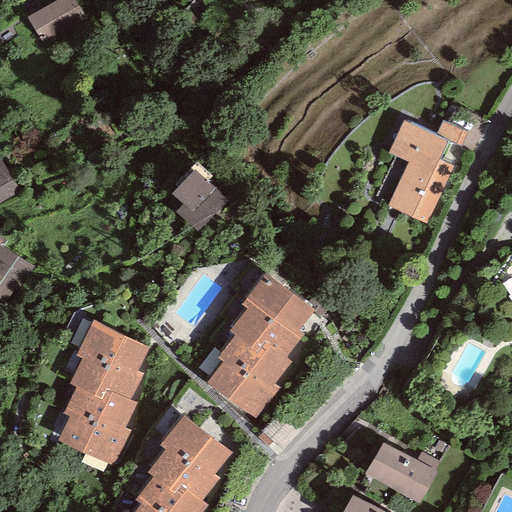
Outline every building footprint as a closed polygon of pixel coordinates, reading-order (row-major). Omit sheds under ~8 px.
[(75,0),(56,0),(27,17),(42,43),(85,18),(75,0)] [(435,136),(403,121),(388,153),(407,162),(387,206),(426,224),(453,166),(439,160),(447,141),(435,136)] [(442,121),(435,136),(447,141),(461,147),(468,132),(442,121)] [(0,202),(19,192),(0,159),(0,202)] [(225,200),(193,170),(171,194),(183,205),(176,213),(197,232),(225,200)] [(32,266),(0,244),(0,310),(2,312),(32,266)] [(315,310),(265,272),(241,304),(247,308),(251,303),(299,340),(303,334),(299,331),(315,310)] [(286,357),(299,340),(251,303),(247,308),(230,331),(235,335),(257,352),(265,342),(286,357)] [(149,347),(92,320),(76,354),(82,357),(132,381),(137,371),(149,347)] [(292,361),(286,357),(265,342),(257,352),(235,335),(218,357),(223,362),(226,357),(270,390),(274,384),(292,361)] [(143,374),(137,371),(132,381),(82,357),(69,384),(76,387),(108,403),(112,393),(130,401),(143,374)] [(280,388),(274,384),(270,390),(226,357),(223,362),(207,383),(256,419),(280,388)] [(135,404),(130,401),(112,393),(108,403),(76,387),(64,412),(70,415),(119,439),(124,428),(135,404)] [(129,430),(124,428),(119,439),(70,415),(57,440),(112,466),(129,430)] [(231,453),(182,416),(160,446),(165,450),(170,443),(214,476),(231,453)] [(218,479),(214,476),(170,443),(165,450),(148,472),(153,476),(181,496),(186,490),(202,501),(218,479)] [(436,473),(383,443),(365,475),(418,504),(436,473)] [(203,511),(208,506),(202,501),(186,490),(181,496),(153,476),(135,500),(140,504),(144,500),(160,511),(203,511)] [(383,511),(352,495),(341,511),(383,511)] [(160,511),(144,500),(140,504),(134,511),(160,511)]
